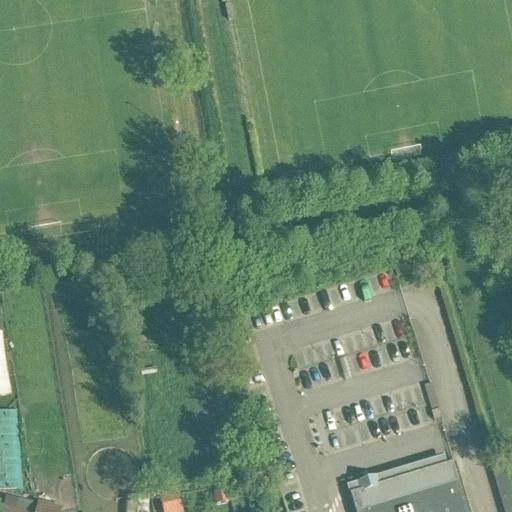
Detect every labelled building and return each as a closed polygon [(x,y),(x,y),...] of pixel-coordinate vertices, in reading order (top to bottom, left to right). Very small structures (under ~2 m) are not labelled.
[(0,431),(18,431),(17,410),(0,410),(0,431)] [(469,511),(456,465),(360,494),(350,496),(354,511),(469,511)] [(511,511),(511,498),(503,469),(491,473),(503,511),(511,511)] [(228,498),(245,494),(241,478),(225,482),(228,498)] [(230,504),(228,498),(227,491),(213,495),(216,507),(230,504)] [(160,511),(174,511),(181,511),(178,495),(158,499),(160,511)] [(62,511),(8,498),(4,511),(62,511)] [(126,511),(148,511),(149,500),(127,499),(126,511)]
